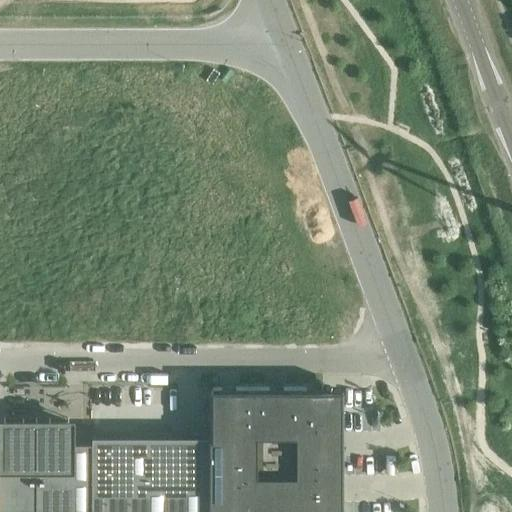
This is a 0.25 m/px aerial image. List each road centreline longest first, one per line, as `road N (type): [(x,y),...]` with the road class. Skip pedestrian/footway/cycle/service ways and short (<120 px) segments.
road 1 (unclassified): [(404,359),(0,364)]
road 2 (unclassified): [(286,44),(404,359)]
road 3 (unclassified): [(0,44),(286,44)]
road 4 (unclassified): [(404,359),(436,458),(442,511)]
road 5 (unclassified): [(511,142),(459,0)]
